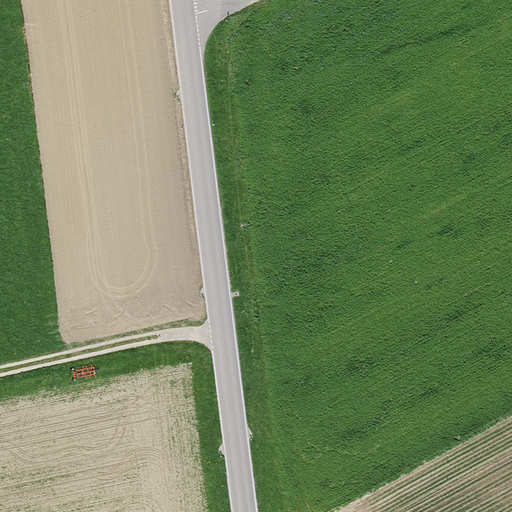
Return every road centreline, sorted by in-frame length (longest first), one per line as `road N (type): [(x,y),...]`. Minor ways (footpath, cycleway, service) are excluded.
road 1 (tertiary): [(183,17),(245,511)]
road 2 (track): [(223,333),(162,336),(0,371)]
